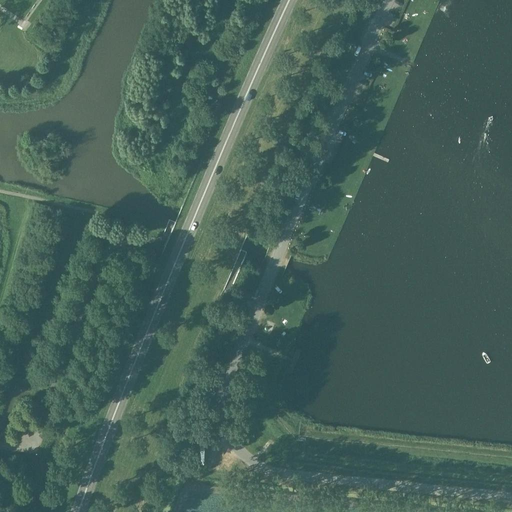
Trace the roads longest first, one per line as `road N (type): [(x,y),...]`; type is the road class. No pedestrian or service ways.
road 1 (unclassified): [(511,498),(277,472),(240,454),(222,422),(222,394),(243,339),(388,0)]
road 2 (primary): [(79,511),(180,249),(290,0)]
